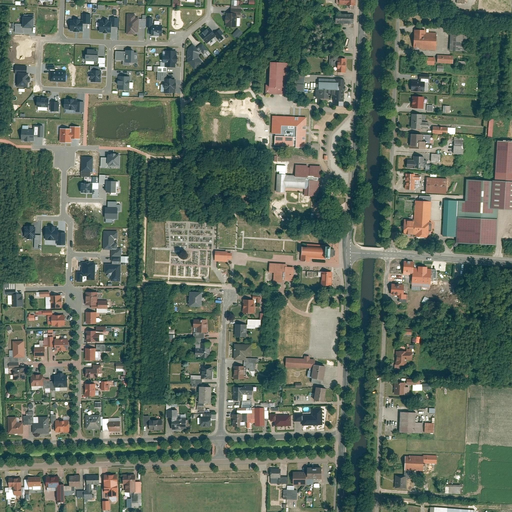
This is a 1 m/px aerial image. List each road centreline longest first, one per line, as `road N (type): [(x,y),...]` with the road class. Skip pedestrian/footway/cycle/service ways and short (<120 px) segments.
road 1 (unclassified): [(376,511),(389,254)]
road 2 (unclassified): [(389,254),(398,0)]
road 3 (tertiary): [(345,252),(362,0)]
road 4 (residential): [(220,462),(0,467)]
road 5 (tertiary): [(343,433),(345,252)]
road 6 (residential): [(111,43),(107,90),(43,89),(39,46),(62,40)]
road 7 (residential): [(79,441),(221,438)]
road 8 (residential): [(229,297),(221,438)]
road 9 (tertiary): [(511,263),(389,254)]
road 10 (residential): [(221,438),(343,433)]
road 11 (residential): [(341,460),(220,462)]
